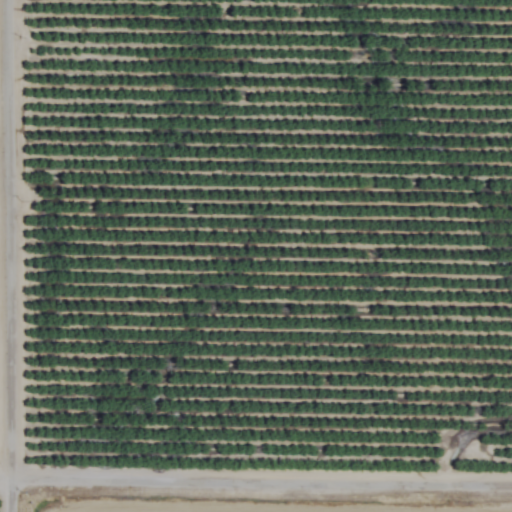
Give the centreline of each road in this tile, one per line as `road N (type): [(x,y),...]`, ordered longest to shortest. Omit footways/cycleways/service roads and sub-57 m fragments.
road 1 (residential): [(0,472),(511,479)]
road 2 (residential): [(16,511),(11,0)]
